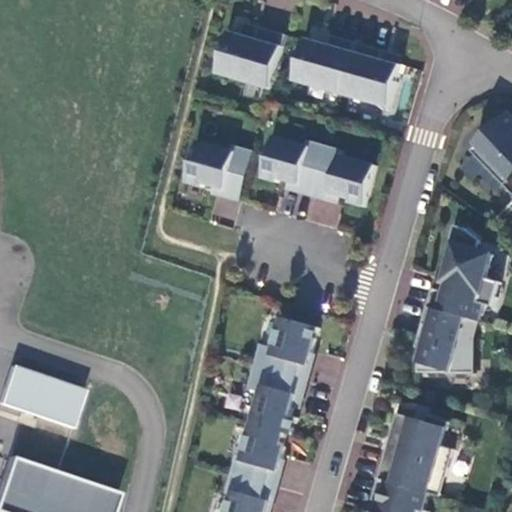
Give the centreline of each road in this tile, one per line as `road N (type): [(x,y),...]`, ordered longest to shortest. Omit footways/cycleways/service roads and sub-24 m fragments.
road 1 (residential): [(478,82),(435,119),(378,304)]
road 2 (residential): [(378,304),(152,236)]
road 3 (residential): [(378,304),(319,511)]
road 4 (residential): [(478,82),(448,31),(391,0)]
